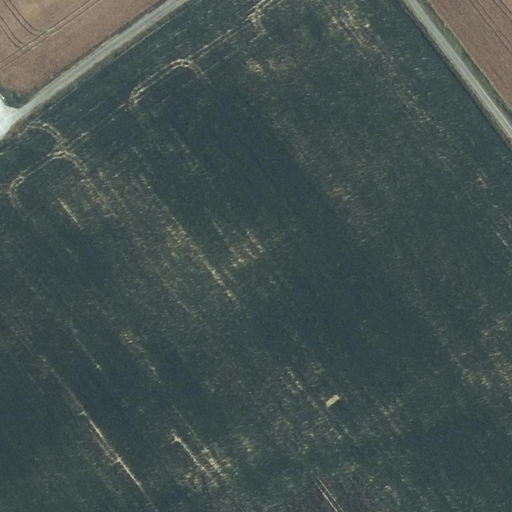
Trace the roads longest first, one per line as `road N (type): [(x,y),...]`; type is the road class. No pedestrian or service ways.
road 1 (unclassified): [(3,113),(176,0)]
road 2 (unclassified): [(414,0),(511,127)]
